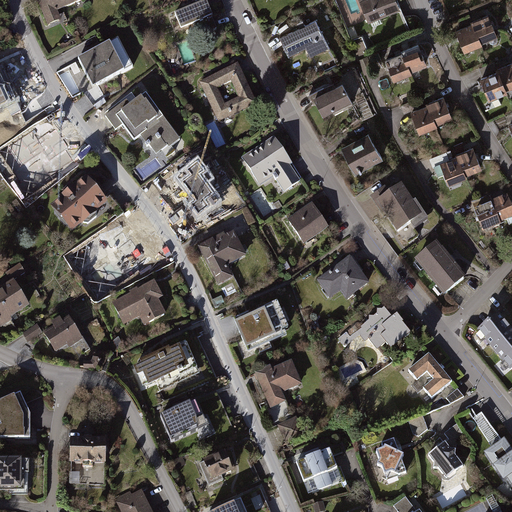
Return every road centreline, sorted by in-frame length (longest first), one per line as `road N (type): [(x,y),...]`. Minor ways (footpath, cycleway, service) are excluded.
road 1 (residential): [(14,0),(70,112),(176,253),(293,511)]
road 2 (residential): [(444,335),(360,233),(233,0)]
road 3 (residential): [(422,0),(459,89),(511,173)]
road 4 (residential): [(181,511),(117,392),(67,377)]
road 5 (residential): [(67,377),(53,441),(52,511)]
